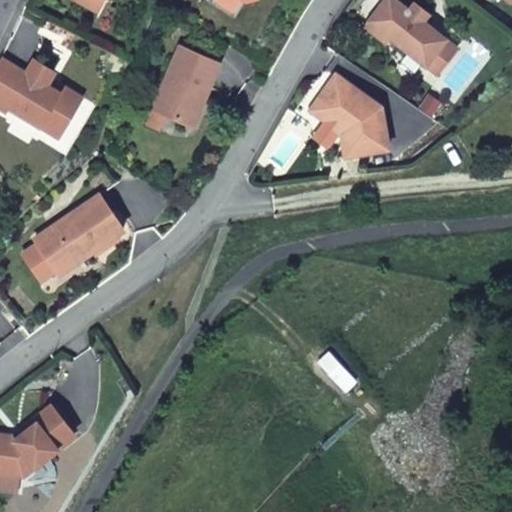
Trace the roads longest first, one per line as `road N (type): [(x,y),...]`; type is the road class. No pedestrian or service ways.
road 1 (residential): [(0,380),(152,265),(211,208),(331,0)]
road 2 (track): [(211,208),(223,230),(187,340)]
